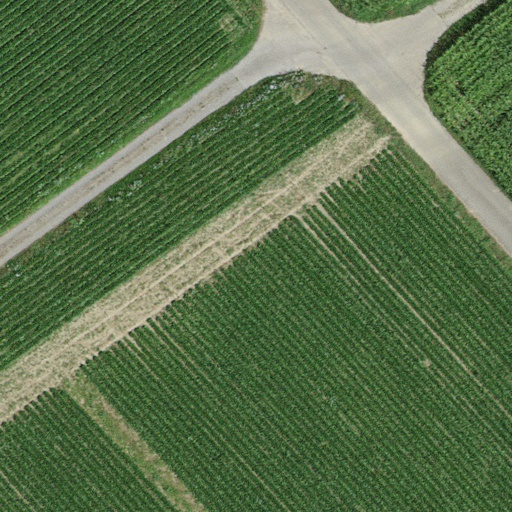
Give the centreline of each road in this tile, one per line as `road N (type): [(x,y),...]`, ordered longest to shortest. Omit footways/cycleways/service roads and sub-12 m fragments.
road 1 (track): [(0,245),(316,11)]
road 2 (residential): [(305,0),(511,228)]
road 3 (track): [(468,0),(364,63)]
